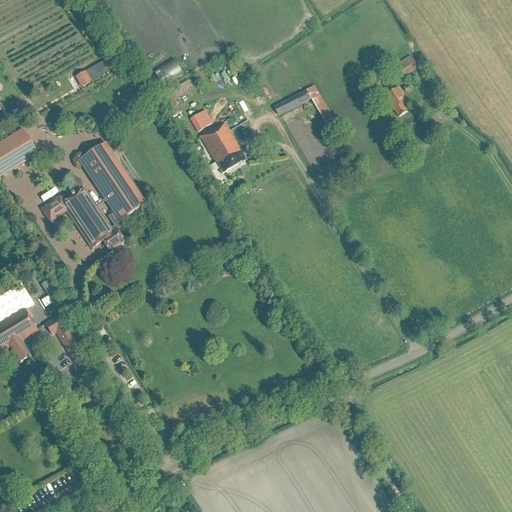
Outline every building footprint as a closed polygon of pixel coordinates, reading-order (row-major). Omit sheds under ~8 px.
[(419,68),(428,63),(421,52),(412,57),(419,68)] [(404,77),(417,69),(412,59),(401,66),(400,64),(389,70),(391,74),(399,69),(404,77)] [(81,89),(92,83),(86,72),(75,78),(81,89)] [(184,86),(190,93),(202,83),(196,76),(184,86)] [(314,87),(306,91),(274,107),(279,116),(311,100),(325,124),(334,119),(314,87)] [(399,118),(407,113),(402,104),(406,102),(398,89),(384,97),(393,111),(394,110),(399,118)] [(0,122),(17,114),(8,97),(0,101),(0,122)] [(212,124),(205,111),(190,120),(197,133),(212,124)] [(223,124),(200,138),(204,145),(214,162),(215,163),(215,164),(215,165),(214,165),(213,166),(208,168),(210,171),(211,172),(211,173),(212,174),(218,170),(222,175),(246,162),(229,133),(228,131),(223,124)] [(50,134),(59,143),(65,137),(56,128),(50,134)] [(23,130),(0,143),(0,179),(39,156),(23,130)] [(88,141),(99,137),(97,132),(86,136),(88,141)] [(163,178),(141,143),(120,157),(142,191),(163,178)] [(67,215),(80,235),(93,255),(105,247),(111,257),(126,247),(118,235),(115,237),(109,227),(115,224),(116,226),(144,207),(103,144),(76,162),(111,215),(104,220),(86,193),(80,197),(63,208),(59,202),(41,215),(49,227),(67,215)] [(41,193),(44,199),(62,190),(59,184),(41,193)] [(47,282),(42,286),(47,295),(52,291),(47,282)] [(25,312),(11,320),(0,327),(0,354),(10,349),(20,365),(30,359),(21,342),(37,333),(31,322),(34,320),(29,310),(25,313),(25,312)] [(60,319),(46,327),(52,337),(56,334),(74,364),(98,410),(108,404),(84,358),(66,328),(60,319)]
